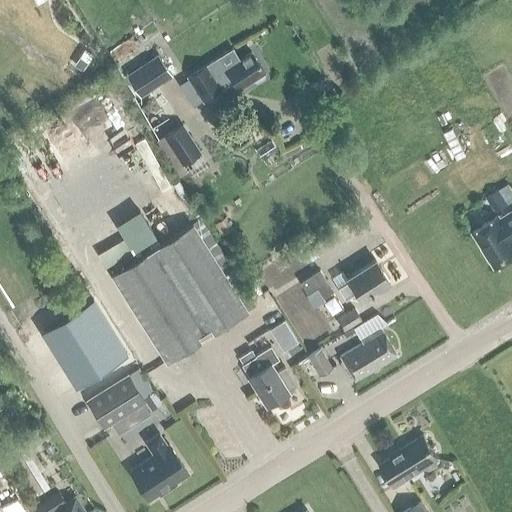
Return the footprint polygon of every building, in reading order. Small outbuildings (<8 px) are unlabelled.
[(185,77),(202,103),(220,91),(219,90),(232,82),(237,90),(254,79),(256,82),(262,78),(260,75),(263,73),(249,52),(224,69),(216,57),(185,77)] [(126,75),(140,97),(173,76),(158,54),(126,75)] [(156,141),(174,169),(201,152),(183,124),(156,141)] [(270,140),(255,150),(262,161),(277,151),(270,140)] [(191,168),(185,172),(192,182),(193,181),(197,187),(202,184),(191,168)] [(488,197),(497,211),(506,205),(497,191),(488,197)] [(498,218),(472,234),(494,269),(511,257),(511,212),(499,220),(498,218)] [(111,272),(167,361),(201,339),(199,335),(212,327),(214,331),(248,310),(193,221),(111,272)] [(354,294),(360,303),(388,286),(373,262),(345,279),(347,282),(337,288),(344,300),(354,294)] [(332,292),(318,270),(299,282),(307,295),(316,289),(322,298),(332,292)] [(338,321),(343,330),(359,320),(354,311),(338,321)] [(376,314),(352,328),(361,344),(339,358),(353,382),(396,357),(378,327),(385,322),(376,314)] [(285,347),(278,351),(283,361),(291,357),(285,347)] [(247,379),(265,407),(286,394),(286,393),(294,388),(282,369),(274,374),(269,366),(276,361),(268,348),(252,358),(249,352),(237,360),(242,366),(241,367),(247,378),(247,379)] [(329,370),(318,352),(307,358),(318,377),(329,370)] [(138,367),(128,374),(143,398),(153,391),(138,367)] [(128,374),(86,400),(104,428),(146,402),(128,374)] [(153,391),(143,398),(146,402),(151,411),(161,404),(153,391)] [(129,470),(149,498),(158,492),(160,495),(174,486),(172,482),(186,473),(176,458),(173,460),(164,448),(167,445),(159,433),(145,442),(153,454),(129,470)] [(384,465),(382,466),(393,485),(423,468),(424,469),(427,467),(429,470),(439,465),(437,462),(438,461),(423,434),(388,455),(391,460),(384,465)] [(20,440),(1,451),(17,477),(36,466),(20,440)] [(38,511),(84,511),(75,498),(66,504),(59,493),(36,508),(38,511)] [(402,511),(427,511),(421,501),(402,511)]
